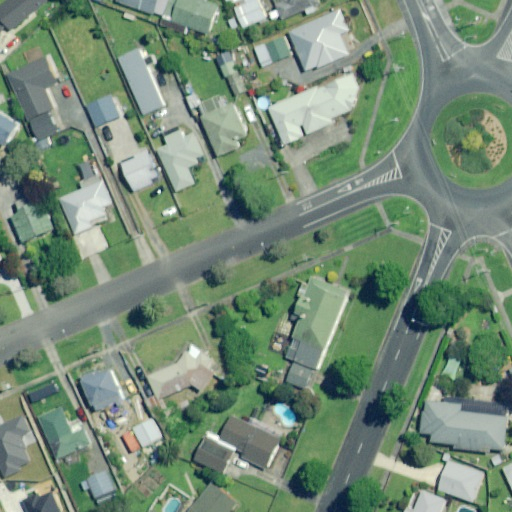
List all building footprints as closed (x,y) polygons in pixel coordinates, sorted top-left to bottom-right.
[(9,0),(0,8),(0,14),(16,33),(36,16),(34,13),(49,0),(48,0),(9,0)] [(120,0),(119,3),(214,36),(225,6),(208,0),(120,0)] [(227,0),(230,5),(234,3),(245,28),(268,19),(260,0),(227,0)] [(276,0),(280,8),(271,12),(275,20),(284,16),(285,19),(307,9),(308,8),(312,15),(320,12),(317,5),(326,0),(276,0)] [(342,10),(287,36),(293,50),(298,48),(310,74),(352,54),(343,34),(351,30),(342,10)] [(293,56),(285,38),(257,51),(265,68),(293,56)] [(62,82),(51,57),(43,60),(37,48),(24,54),(29,66),(11,75),(40,140),(61,130),(53,112),(58,110),(48,88),(62,82)] [(152,68),(159,65),(153,53),(147,56),(143,49),(121,59),(147,116),(169,106),(152,68)] [(249,92),(235,61),(223,67),(238,97),(249,92)] [(287,145),(306,137),(301,126),(305,125),(309,135),(334,124),(332,119),(355,109),(356,108),(357,107),(358,106),(358,105),(359,104),(359,102),(360,101),(360,100),(360,99),(360,97),(360,96),(360,95),(360,93),(360,92),(359,91),(363,89),(357,74),(320,90),(319,88),(271,109),(287,145)] [(227,108),(223,97),(202,106),(197,94),(189,97),(195,110),(200,108),(221,158),(244,149),(241,141),(251,137),(238,104),(227,108)] [(123,117),(114,95),(90,106),(99,127),(123,117)] [(20,125),(0,112),(0,142),(6,147),(20,125)] [(190,168),(210,159),(198,133),(188,138),(182,126),(166,134),(171,144),(160,150),(180,192),(197,184),(190,168)] [(151,150),(137,157),(138,159),(125,164),(137,192),(164,180),(151,150)] [(0,219),(15,213),(12,205),(20,201),(0,155),(0,219)] [(103,182),(93,157),(77,164),(87,189),(62,199),(77,236),(115,220),(110,209),(116,206),(106,181),(103,182)] [(43,236),(45,240),(54,235),(53,231),(57,230),(41,194),(19,204),(23,213),(14,217),(25,243),(43,236)] [(295,320),(303,323),(295,341),(290,339),(283,355),(297,361),(289,381),(309,390),(319,369),(321,369),(354,293),(309,274),(300,295),(305,298),(295,320)] [(222,335),(216,321),(206,325),(212,339),(222,335)] [(147,398),(152,409),(158,406),(160,410),(196,394),(193,386),(196,385),(205,392),(217,376),(228,384),(244,364),(230,354),(227,357),(213,346),(206,354),(195,345),(180,364),(150,377),(157,394),(147,398)] [(468,358),(454,353),(447,375),(461,380),(468,358)] [(127,399),(115,367),(85,379),(97,410),(108,406),(113,422),(133,414),(127,399)] [(190,400),(181,405),(188,418),(197,412),(190,400)] [(510,411),(425,403),(421,441),(506,449),(510,411)] [(63,458),(67,467),(81,461),(79,458),(93,452),(90,446),(97,443),(87,420),(80,423),(71,405),(41,418),(59,460),(63,458)] [(210,433),(197,460),(227,475),(240,447),(246,450),(243,457),(271,469),(287,433),(253,418),(250,424),(233,417),(223,439),(210,433)] [(135,429),(145,448),(158,441),(161,445),(165,443),(153,419),(135,429)] [(487,473),(453,460),(442,490),(476,503),(487,473)] [(116,490),(108,471),(82,483),(86,491),(92,488),(97,499),(116,490)] [(233,511),(242,495),(213,480),(200,505),(197,503),(191,511),(233,511)] [(410,508),(408,511),(442,511),(447,501),(425,492),(418,511),(410,508)]
